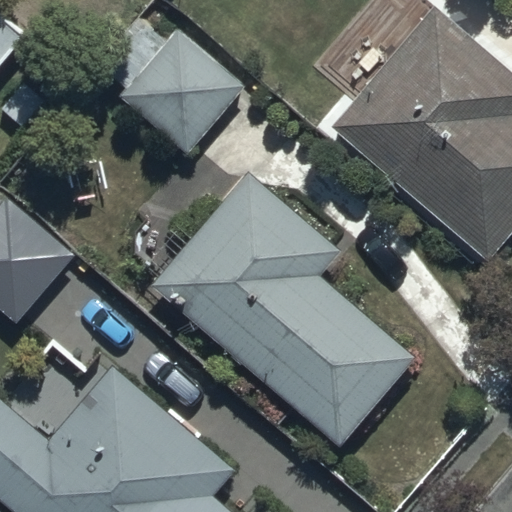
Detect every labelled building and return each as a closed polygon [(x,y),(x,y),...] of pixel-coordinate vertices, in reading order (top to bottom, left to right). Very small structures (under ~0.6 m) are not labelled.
[(511,71),(435,4),(332,121),(489,259),(511,232),(511,71)] [(0,72),(30,39),(0,12),(0,72)] [(175,23),(119,93),(191,152),(248,82),(175,23)] [(255,171),(156,281),(340,447),(420,358),(322,269),(340,248),(255,171)] [(0,215),(0,316),(17,331),(76,263),(9,206),(0,215)] [(48,435),(0,395),(0,497),(17,511),(234,511),(212,493),(234,466),(110,361),(48,435)]
